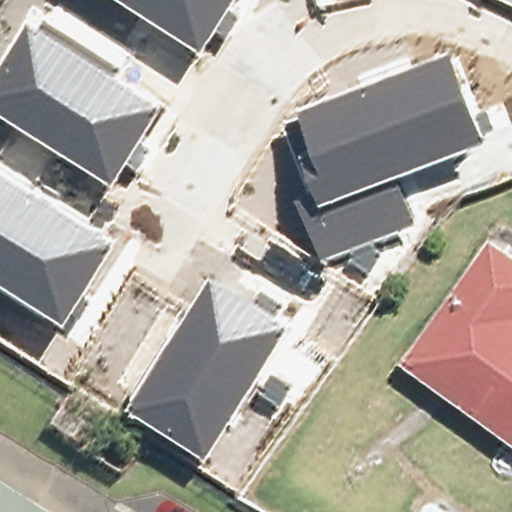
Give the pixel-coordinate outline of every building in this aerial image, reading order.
[(113,0),(198,53),(231,0),(113,0)] [(32,18),(0,68),(0,119),(106,186),(161,99),(32,18)] [(288,200),(312,264),(414,226),(396,178),(491,143),(455,47),(287,109),(317,189),(288,200)] [(0,286),(57,321),(106,240),(0,176),(0,286)] [(511,261),(480,240),(392,368),(511,450),(511,261)] [(210,279),(126,405),(202,455),(286,330),(210,279)] [(41,511),(16,498),(8,511),(41,511)] [(440,511),(424,502),(417,511),(440,511)]
